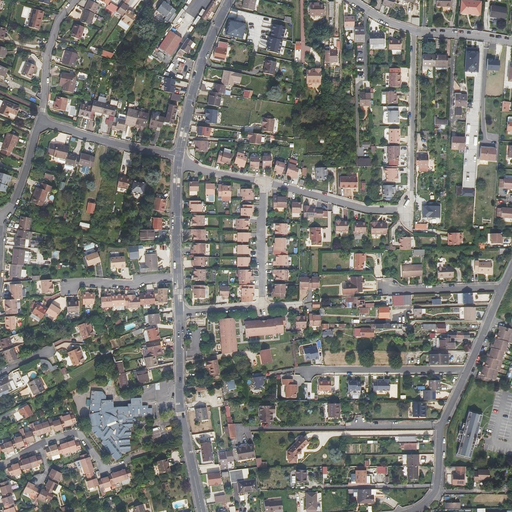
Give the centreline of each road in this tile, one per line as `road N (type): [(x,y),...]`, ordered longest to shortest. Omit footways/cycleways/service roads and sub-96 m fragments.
road 1 (residential): [(202,511),(180,410),(179,311)]
road 2 (residential): [(413,30),(406,210)]
road 3 (residential): [(179,156),(198,66),(229,0)]
road 4 (residential): [(467,370),(441,426),(435,491),(410,511)]
road 5 (residential): [(308,373),(467,370)]
road 6 (residential): [(263,182),(368,210),(406,210)]
road 7 (residential): [(179,156),(40,121)]
road 8 (residential): [(40,444),(76,432),(105,467),(150,449)]
road 9 (residential): [(75,0),(46,60),(40,121)]
road 10 (residential): [(263,182),(262,305)]
